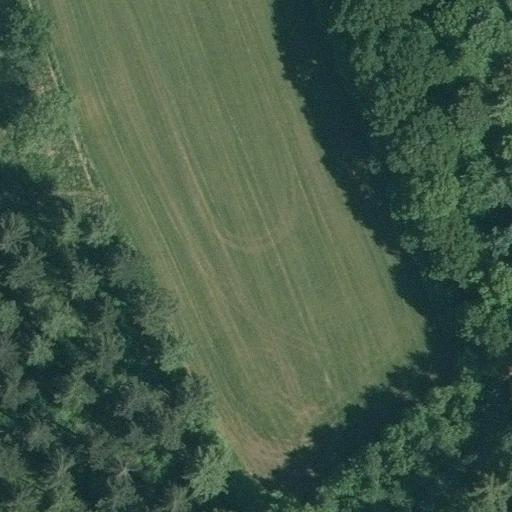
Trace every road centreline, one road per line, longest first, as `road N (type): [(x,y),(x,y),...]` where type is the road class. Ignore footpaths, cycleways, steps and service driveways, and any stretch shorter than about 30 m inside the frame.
road 1 (track): [(511,325),(379,0)]
road 2 (track): [(330,511),(433,413),(511,368)]
